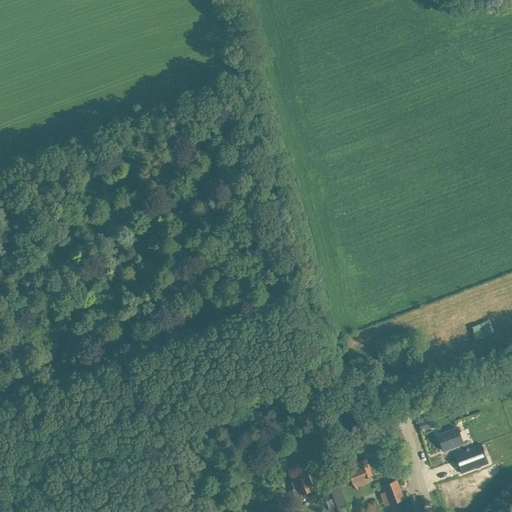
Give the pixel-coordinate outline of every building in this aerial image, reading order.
[(384,346),(392,369),(419,359),(412,339),(404,342),(403,339),(384,346)] [(279,366),(282,376),(298,371),(295,361),(279,366)] [(314,389),(301,393),(304,406),(295,409),(299,422),(309,419),(309,417),(310,416),(311,418),(314,417),(314,415),(316,414),(314,409),(320,407),(314,389)] [(417,420),(419,426),(434,421),(432,415),(417,420)] [(444,451),(463,443),(457,427),(438,434),(444,451)] [(453,476),(486,464),(479,444),(446,456),(453,476)] [(354,487),(355,489),(357,488),(357,486),(366,483),(364,478),(373,474),(366,457),(357,460),(359,467),(348,471),(354,487)] [(307,472),(293,478),(300,494),(303,493),(304,497),(312,494),(311,490),(313,489),(307,472)] [(396,480),(382,485),(389,504),(402,499),(396,480)] [(330,498),(325,500),(328,508),(333,506),(330,498)]
